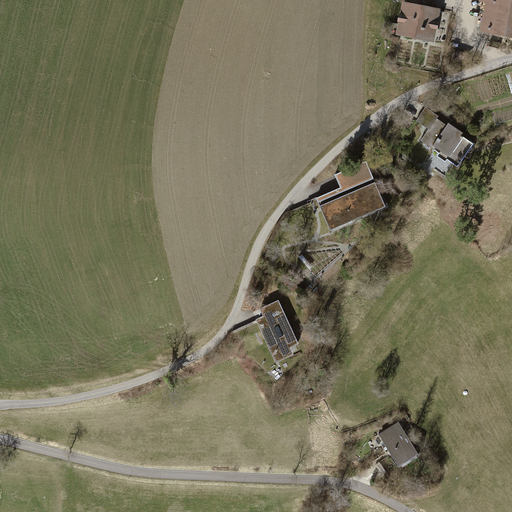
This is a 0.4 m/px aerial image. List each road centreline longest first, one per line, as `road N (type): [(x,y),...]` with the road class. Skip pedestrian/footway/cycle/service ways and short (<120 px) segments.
road 1 (unclassified): [(0,405),(136,383),(204,350),(230,324),(269,224),(335,151),(409,95),(511,60)]
road 2 (unclassified): [(404,511),(334,483),(126,470),(0,440)]
